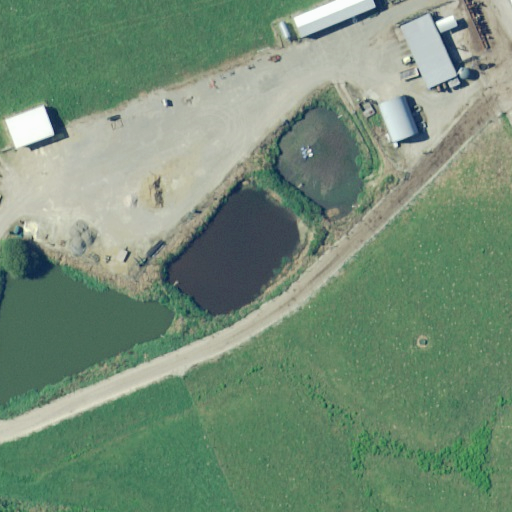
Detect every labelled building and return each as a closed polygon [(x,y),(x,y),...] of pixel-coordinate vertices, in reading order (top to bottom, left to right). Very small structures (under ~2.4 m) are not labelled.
[(379,6),(376,0),(339,0),(297,18),(305,37),(379,6)] [(403,28),(414,54),(404,58),(407,64),(417,60),(429,88),(459,75),(455,67),(475,59),(465,36),(446,45),(441,34),(458,27),(453,15),(436,23),(433,15),(403,28)] [(187,131),(183,123),(229,104),(232,112),(270,96),(279,88),(281,85),(282,82),(283,79),(283,76),(283,73),(283,70),(281,68),(280,65),(278,63),(275,61),(273,59),(270,58),(267,58),(264,58),(26,156),(24,158),(22,160),(20,163),(19,165),(18,168),(18,172),(19,175),(20,177),(21,180),(23,183),(25,185),(28,186),(31,187),(34,188),(37,188),(54,186),(187,131)] [(416,134),(402,97),(380,105),(393,142),(416,134)] [(180,191),(165,161),(111,188),(126,219),(180,191)]
